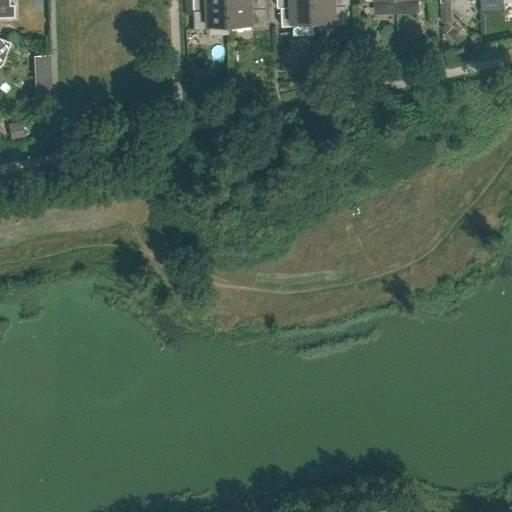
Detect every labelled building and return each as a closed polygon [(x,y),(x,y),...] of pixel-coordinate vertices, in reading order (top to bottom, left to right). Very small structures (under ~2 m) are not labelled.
[(0,0),(0,17),(14,17),(14,4),(10,4),(9,0),(0,0)] [(210,28),(209,25),(231,24),(229,0),(193,0),(194,29),(210,28)] [(252,27),(267,26),(265,0),(229,0),(231,24),(252,23),(252,27)] [(293,25),(293,22),(314,21),(313,0),(277,0),(277,7),(282,7),(282,26),(293,25)] [(335,20),(335,24),(346,23),(346,5),(350,5),(349,0),(313,0),(314,21),(335,20)] [(364,0),(365,1),(373,1),(374,13),(397,12),(396,0),(364,0)] [(396,0),(397,12),(419,11),(418,0),(396,0)] [(0,64),(1,63),(10,42),(0,38),(0,64)] [(51,77),(50,55),(37,56),(38,78),(51,77)]
